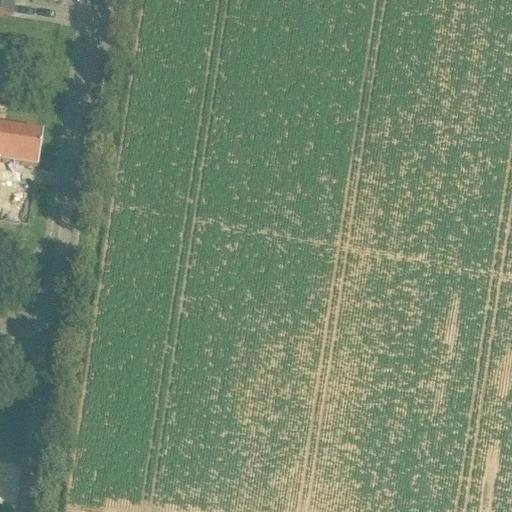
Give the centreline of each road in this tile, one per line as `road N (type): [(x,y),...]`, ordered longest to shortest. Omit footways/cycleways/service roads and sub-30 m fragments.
road 1 (unclassified): [(26,341),(32,318),(50,299),(58,263),(98,0)]
road 2 (unclassified): [(19,511),(36,389),(26,341)]
